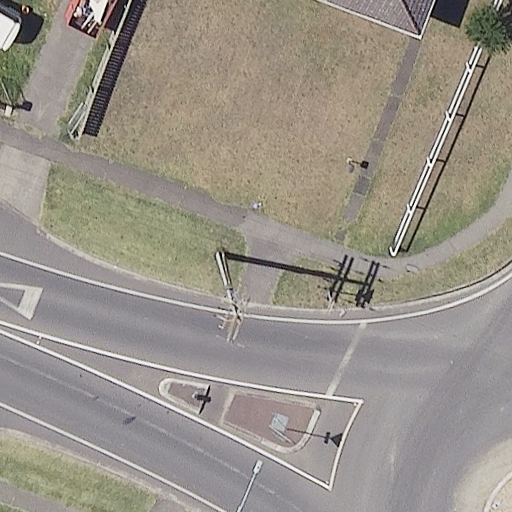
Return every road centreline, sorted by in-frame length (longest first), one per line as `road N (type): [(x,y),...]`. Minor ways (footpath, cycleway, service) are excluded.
road 1 (tertiary): [(0,326),(403,476)]
road 2 (secondary): [(403,476),(418,435),(453,393),(511,369)]
